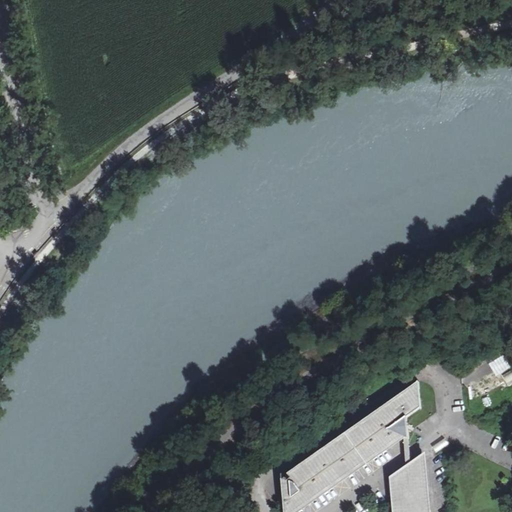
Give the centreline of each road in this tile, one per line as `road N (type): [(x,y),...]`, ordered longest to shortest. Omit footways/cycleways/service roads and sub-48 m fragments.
road 1 (unclassified): [(49,223),(140,135),(341,0)]
road 2 (unclassified): [(0,18),(49,223)]
